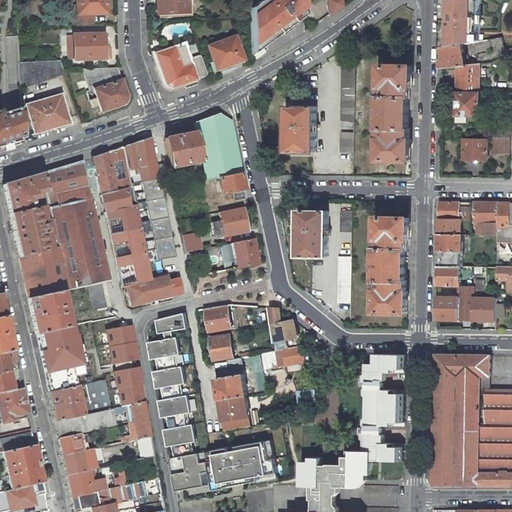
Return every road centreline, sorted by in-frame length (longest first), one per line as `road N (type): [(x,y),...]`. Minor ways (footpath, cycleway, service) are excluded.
road 1 (residential): [(0,234),(61,511)]
road 2 (residential): [(82,144),(119,316),(139,319)]
road 3 (residential): [(139,319),(169,511)]
road 4 (residential): [(425,0),(424,188)]
road 5 (residential): [(189,303),(154,120)]
road 6 (residential): [(280,281),(335,334),(423,340)]
road 7 (secondary): [(238,85),(376,0)]
road 8 (residential): [(424,188),(262,187)]
road 9 (residential): [(423,340),(419,495)]
road 10 (residential): [(424,188),(423,340)]
road 11 (residential): [(154,120),(132,57),(131,0)]
